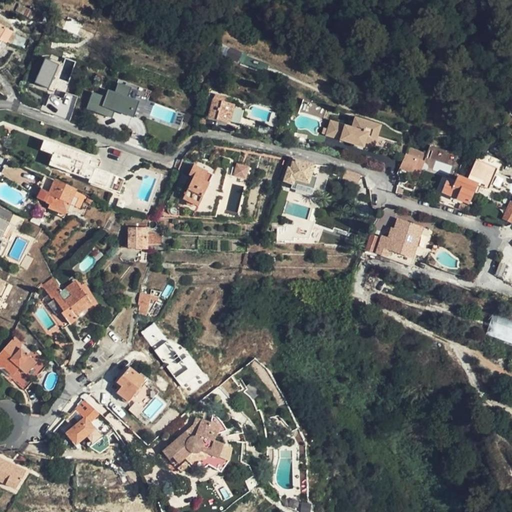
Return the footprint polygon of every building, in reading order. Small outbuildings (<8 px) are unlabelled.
[(7,43),(12,32),(0,25),(0,40),(0,39),(7,43)] [(67,92),(76,61),(65,58),(64,63),(44,57),(36,86),(62,93),(58,108),(72,113),(77,95),(67,92)] [(121,80),(119,84),(130,88),(127,97),(136,101),(133,111),(179,129),(184,114),(148,100),(151,91),(121,80)] [(130,88),(119,84),(116,92),(111,89),(108,97),(95,92),(92,100),(111,108),(131,115),(133,111),(136,101),(127,97),(130,88)] [(214,99),(228,104),(229,99),(216,95),(214,99)] [(304,98),(300,111),(324,119),(328,106),(304,98)] [(209,116),(214,100),(209,99),(204,114),(209,116)] [(234,106),(228,104),(214,99),(214,100),(209,116),(229,123),(230,120),(234,108),(234,106)] [(111,108),(92,100),(89,109),(108,116),(111,108)] [(244,111),(234,108),(230,120),(241,123),(244,111)] [(354,127),(356,120),(346,116),(344,124),(354,127)] [(378,126),(356,120),(354,127),(344,124),(343,127),(321,120),(317,135),(356,146),(358,142),(363,143),(371,146),(378,126)] [(430,146),(410,140),(407,147),(427,154),(430,146)] [(84,162),(86,156),(46,141),(43,150),(53,154),(49,164),(88,179),(87,183),(114,193),(121,176),(97,167),(84,162)] [(407,147),(399,168),(401,169),(420,174),(427,154),(407,147)] [(100,160),(86,156),(84,162),(97,167),(100,160)] [(307,183),(312,165),(292,159),(290,168),(287,168),(283,181),(292,184),(293,180),(307,183)] [(466,180),(475,185),(480,187),(487,190),(496,169),(474,160),(466,180)] [(234,175),(248,178),(251,166),(237,162),(234,175)] [(198,207),(208,184),(203,182),(207,173),(193,167),(188,177),(193,179),(182,200),(186,203),(187,207),(191,208),(194,206),(198,207)] [(359,175),(346,170),(343,178),(357,183),(359,175)] [(472,192),(475,185),(466,180),(463,178),(462,178),(457,176),(453,185),(446,183),(442,192),(467,203),(472,192)] [(54,181),(44,177),(42,181),(43,182),(40,191),(49,195),(54,181)] [(38,190),(35,198),(40,201),(66,212),(69,206),(75,191),(54,181),(49,195),(40,191),(38,190)] [(93,199),(75,191),(69,206),(77,209),(81,200),(90,205),(93,199)] [(38,225),(45,211),(37,207),(31,222),(33,223),(38,225)] [(0,220),(0,255),(3,257),(9,243),(4,240),(10,225),(0,220)] [(375,253),(385,257),(388,250),(411,258),(421,229),(397,220),(391,240),(386,239),(384,244),(378,243),(375,253)] [(104,230),(103,232),(108,234),(112,224),(108,222),(104,230)] [(147,234),(147,229),(129,229),(129,249),(147,250),(147,245),(161,245),(161,235),(147,234)] [(372,252),(377,238),(370,236),(365,250),(372,252)] [(511,250),(505,246),(493,275),(511,285),(511,250)] [(388,250),(385,257),(409,265),(411,258),(388,250)] [(52,298),(59,293),(50,281),(43,285),(52,298)] [(84,298),(80,293),(74,283),(59,293),(52,298),(62,313),(60,314),(68,325),(77,320),(74,316),(89,305),(84,298)] [(124,299),(125,293),(115,290),(113,296),(124,299)] [(146,316),(148,301),(149,297),(139,295),(138,306),(140,307),(139,314),(146,316)] [(511,317),(481,305),(471,329),(511,345),(511,317)] [(142,331),(188,395),(206,382),(160,318),(142,331)] [(7,369),(14,375),(20,368),(28,374),(37,363),(23,350),(22,344),(16,338),(0,355),(0,366),(2,369),(7,369)] [(109,361),(97,349),(82,363),(94,375),(109,361)] [(20,368),(14,375),(12,378),(25,391),(35,381),(28,374),(20,368)] [(129,400),(145,380),(129,368),(118,382),(122,386),(117,392),(129,400)] [(233,387),(227,379),(219,385),(226,393),(233,387)] [(144,386),(138,402),(148,405),(154,389),(144,386)] [(138,416),(145,407),(136,400),(129,409),(138,416)] [(85,401),(70,416),(77,425),(68,433),(76,443),(94,428),(85,418),(94,411),(85,401)] [(164,451),(171,458),(175,454),(181,460),(177,465),(186,474),(195,466),(209,467),(225,458),(228,444),(222,442),(224,432),(214,429),(216,422),(200,418),(196,434),(193,434),(191,435),(187,430),(164,451)] [(175,454),(171,458),(177,465),(181,460),(175,454)] [(25,470),(0,455),(0,478),(16,487),(25,470)]
